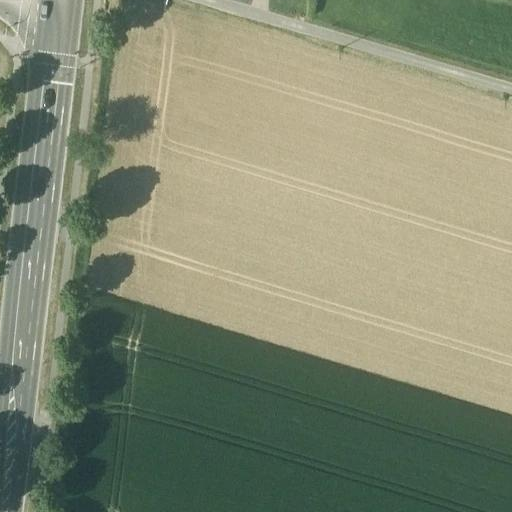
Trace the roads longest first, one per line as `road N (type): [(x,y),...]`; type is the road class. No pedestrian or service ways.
road 1 (primary): [(4,511),(59,14)]
road 2 (track): [(202,0),(511,93)]
